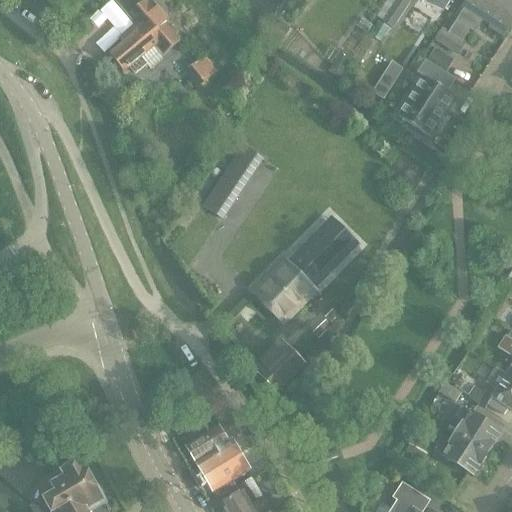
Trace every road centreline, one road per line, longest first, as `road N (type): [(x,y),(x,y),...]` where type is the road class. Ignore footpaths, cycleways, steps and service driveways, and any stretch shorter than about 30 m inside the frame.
road 1 (unclassified): [(101,318),(58,172),(17,85)]
road 2 (unclassified): [(187,511),(129,402),(101,318)]
road 3 (unclassified): [(22,248),(37,227),(41,185),(17,85)]
